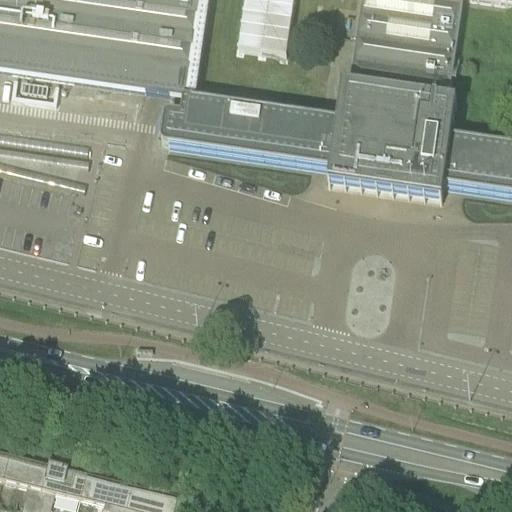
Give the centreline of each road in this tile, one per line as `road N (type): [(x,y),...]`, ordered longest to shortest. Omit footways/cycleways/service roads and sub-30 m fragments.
road 1 (unclassified): [(0,273),(511,397)]
road 2 (secondary): [(511,469),(31,357)]
road 3 (secondary): [(31,357),(116,391),(404,470)]
